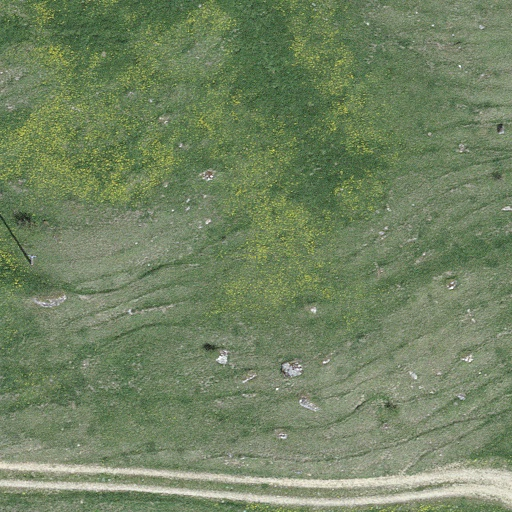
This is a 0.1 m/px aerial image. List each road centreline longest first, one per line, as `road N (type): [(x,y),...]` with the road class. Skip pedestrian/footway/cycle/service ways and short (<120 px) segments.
road 1 (track): [(0,483),(344,511)]
road 2 (track): [(374,511),(511,498)]
